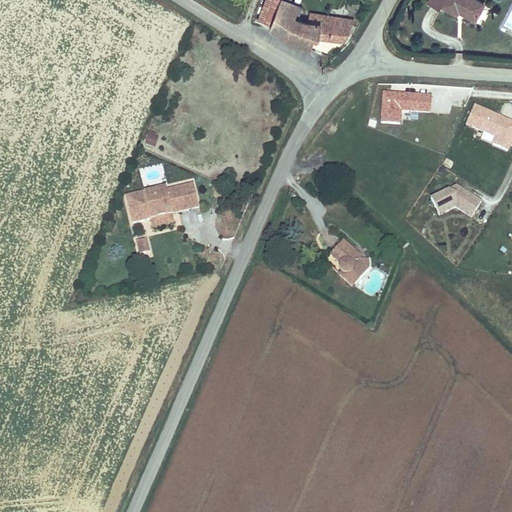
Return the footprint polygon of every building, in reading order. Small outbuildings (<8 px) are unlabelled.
[(264,0),(257,20),(269,27),(278,0),(264,0)] [(268,29),(285,39),(293,20),(297,8),(289,4),(282,0),(278,0),(269,27),(268,29)] [(477,18),(485,3),(480,0),(429,0),(430,1),(442,8),(445,4),(460,13),(462,10),(477,18)] [(293,20),(285,39),(310,48),(316,37),(346,40),(352,19),(310,14),(308,23),(301,23),(293,20)] [(381,93),(380,126),(401,127),(401,114),(430,115),(431,95),(381,93)] [(475,131),(472,138),(510,152),(511,145),(511,121),(472,106),(465,127),(475,131)] [(146,147),(158,145),(156,133),(144,135),(146,147)] [(481,213),(476,199),(470,201),(465,186),(430,198),(438,218),(460,211),(463,220),(481,213)] [(168,203),(167,199),(165,193),(126,203),(133,229),(151,225),(172,220),(171,216),(178,213),(180,218),(198,214),(193,191),(175,197),(176,201),(168,203)] [(172,220),(151,225),(154,233),(174,228),(172,220)] [(363,272),(363,259),(362,252),(342,237),(331,250),(339,259),(339,271),(353,283),(363,272)] [(146,259),(144,247),(137,248),(141,261),(146,259)]
